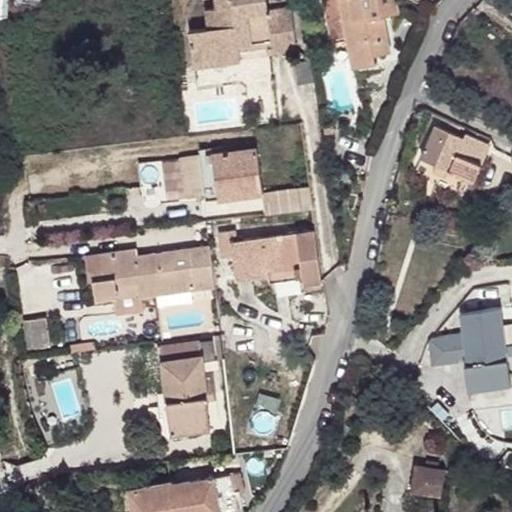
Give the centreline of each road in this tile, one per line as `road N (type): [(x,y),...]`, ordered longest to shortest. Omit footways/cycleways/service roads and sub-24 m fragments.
road 1 (residential): [(267,511),(302,464),(410,95)]
road 2 (unknown): [(0,250),(171,234)]
